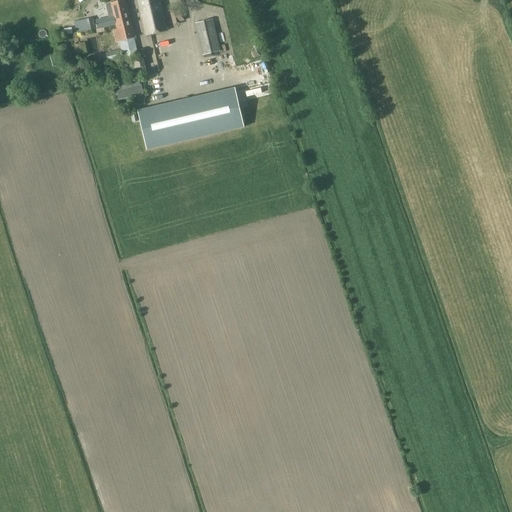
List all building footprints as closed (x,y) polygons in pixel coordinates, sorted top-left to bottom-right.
[(110,17),(96,21),(98,29),(116,24),(115,21),(123,19),(124,22),(130,21),(125,0),(118,0),(118,1),(106,4),(110,17)] [(138,0),(147,34),(167,30),(159,0),(138,0)] [(177,9),(171,10),(175,25),(180,23),(179,21),(184,20),(182,11),(177,12),(177,9)] [(85,19),(87,30),(96,28),(93,17),(85,19)] [(117,30),(114,31),(117,41),(120,40),(122,50),(134,47),(133,43),(134,43),(133,38),(134,37),(130,21),(124,22),(123,19),(115,21),(116,24),(117,30)] [(219,50),(212,20),(195,24),(203,54),(219,50)] [(78,57),(86,55),(84,43),(76,44),(78,57)] [(129,69),(145,65),(142,54),(126,57),(129,69)] [(123,89),(117,90),(120,99),(144,93),(142,84),(140,78),(122,82),(123,89)] [(235,88),(138,111),(147,150),(244,127),(235,88)]
